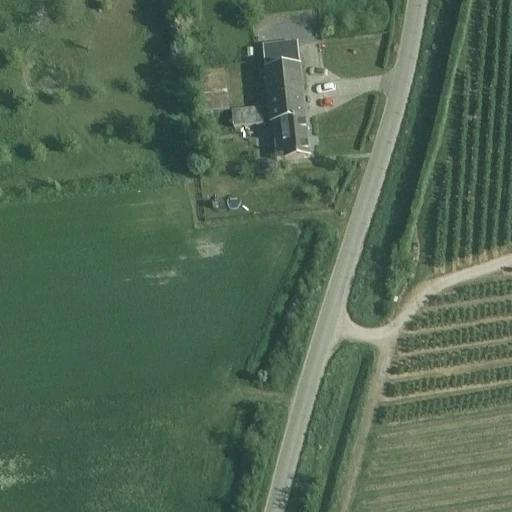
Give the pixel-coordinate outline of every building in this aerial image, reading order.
[(300,69),(299,69),(265,72),(270,125),(281,124),(283,147),(275,148),(276,162),(284,161),(310,159),(300,69)] [(222,71),(198,75),(203,113),(228,110),(222,71)] [(264,109),(231,112),(232,127),(265,124),(264,109)] [(213,119),(193,122),(195,133),(215,130),(213,119)] [(251,136),(222,140),(225,158),(253,155),(251,136)]
